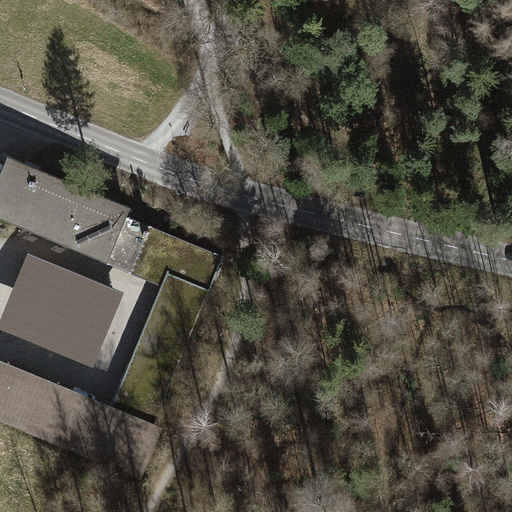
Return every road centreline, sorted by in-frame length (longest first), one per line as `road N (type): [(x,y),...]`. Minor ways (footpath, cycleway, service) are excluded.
road 1 (tertiary): [(511,261),(236,194),(0,108)]
road 2 (track): [(147,511),(211,398),(241,309),(246,223),(236,194)]
road 3 (track): [(144,165),(203,60)]
